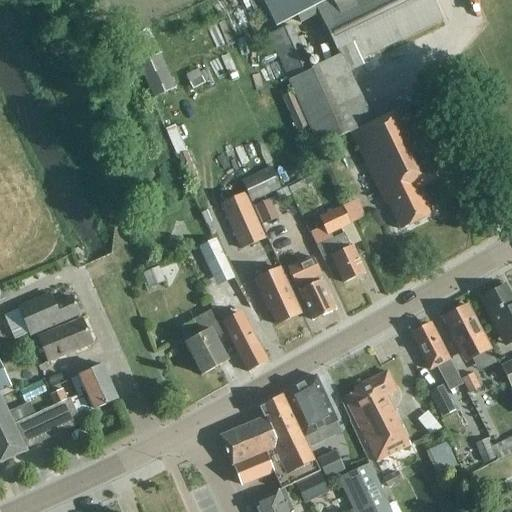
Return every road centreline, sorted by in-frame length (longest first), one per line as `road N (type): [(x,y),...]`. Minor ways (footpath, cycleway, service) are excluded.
road 1 (tertiary): [(189,429),(511,249)]
road 2 (residential): [(153,447),(76,271)]
road 3 (tertiary): [(14,511),(153,447)]
